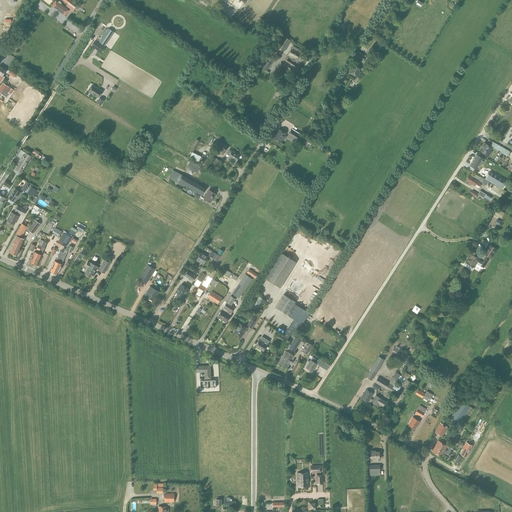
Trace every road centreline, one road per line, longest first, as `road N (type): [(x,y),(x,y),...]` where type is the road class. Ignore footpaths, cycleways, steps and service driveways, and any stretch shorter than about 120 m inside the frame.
road 1 (track): [(313,395),(511,86)]
road 2 (unclassified): [(255,370),(0,258)]
road 3 (unclassified): [(457,471),(255,370)]
road 4 (unclassified): [(255,370),(253,511)]
